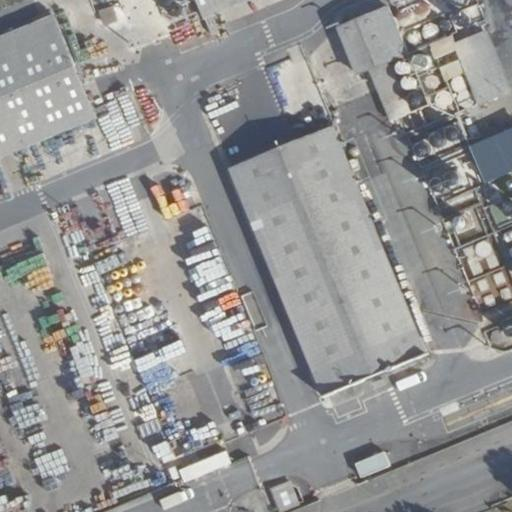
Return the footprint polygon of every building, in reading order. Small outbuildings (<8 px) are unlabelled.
[(200,0),(204,10),(234,0),(200,0)] [(386,0),(366,0),(346,8),(352,22),(389,7),(386,0)] [(340,26),(359,73),(370,69),(390,61),(408,53),(389,7),(352,22),(340,26)] [(0,154),(98,114),(56,13),(0,35),(0,154)] [(509,93),(485,32),(455,44),(480,104),(509,93)] [(427,40),(430,58),(452,54),(449,37),(427,40)] [(370,69),(391,120),(401,115),(411,111),(390,61),(370,69)] [(237,164),(333,394),(433,354),(337,126),(237,164)] [(434,196),(464,187),(459,168),(428,178),(434,196)] [(184,480),(226,462),(221,452),(179,470),(184,480)] [(291,483),(272,485),(274,507),(294,505),(291,483)]
